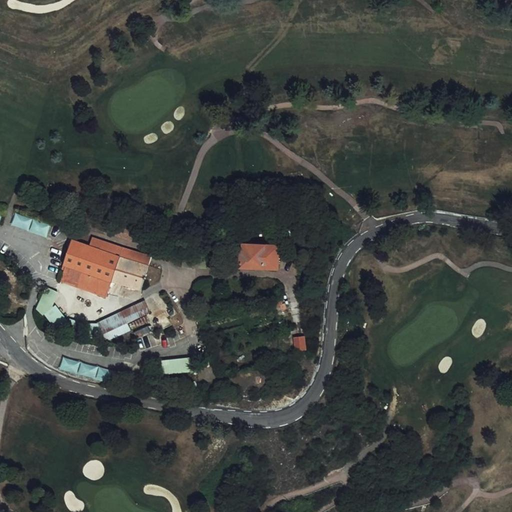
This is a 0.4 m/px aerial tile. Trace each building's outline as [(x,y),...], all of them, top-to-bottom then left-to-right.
[(149,231),(109,217),(105,228),(145,241),(149,231)] [(104,293),(110,277),(119,252),(70,236),(64,254),(61,265),(63,266),(59,276),(66,278),(71,263),(82,267),(76,282),(104,293)] [(266,267),(267,250),(267,245),(247,244),(247,255),(243,256),(243,266),(266,267)] [(281,250),(267,250),(266,267),(279,268),(281,250)] [(205,252),(183,251),(182,260),(205,261),(205,252)] [(119,252),(110,277),(137,287),(147,263),(119,252)] [(71,263),(66,278),(76,282),(82,267),(71,263)] [(144,300),(100,323),(105,333),(149,310),(144,300)] [(283,302),(273,305),(275,312),(285,309),(283,302)] [(54,304),(44,311),(56,327),(66,319),(54,304)] [(82,333),(94,333),(93,322),(82,322),(82,333)] [(305,336),(295,339),(297,351),(308,350),(305,336)] [(169,362),(162,363),(163,374),(200,372),(198,357),(170,359),(169,362)]
